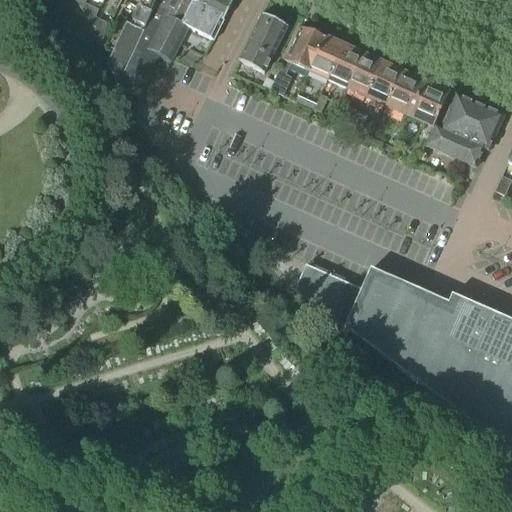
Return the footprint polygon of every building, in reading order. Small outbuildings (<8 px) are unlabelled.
[(72,0),(81,12),(84,6),(86,0),(72,0)] [(136,48),(147,25),(158,0),(141,0),(137,11),(131,24),(129,27),(127,26),(110,63),(105,65),(116,85),(120,82),(127,66),(136,49),(136,48)] [(174,0),(159,31),(147,25),(136,48),(163,61),(191,7),(193,0),(174,0)] [(227,0),(193,0),(191,7),(223,22),(233,3),(227,0)] [(91,28),(95,20),(98,12),(84,6),(81,12),(91,28)] [(223,22),(191,7),(163,61),(170,65),(187,31),(213,43),(223,22)] [(261,17),(250,40),(275,52),(286,29),(261,17)] [(95,20),(91,28),(101,44),(109,27),(95,20)] [(293,68),(308,75),(323,41),(322,40),(321,38),(315,35),(312,36),(298,30),(283,63),(293,68)] [(275,52),(250,40),(237,65),(262,78),(275,52)] [(308,75),(326,83),(341,49),(334,46),(333,43),(328,41),(325,42),(323,41),(308,75)] [(119,92),(120,92),(139,101),(158,60),(136,49),(127,66),(120,82),(116,85),(114,85),(119,92)] [(326,83),(346,91),(361,58),(360,57),(359,55),(353,52),(350,53),(341,49),(326,83)] [(346,91),(365,100),(380,66),(372,63),(371,60),(366,58),(363,59),(361,58),(346,91)] [(365,100),(383,108),(398,75),(398,74),(397,72),(391,69),(388,70),(380,66),(365,100)] [(269,93),(282,100),(291,81),(278,75),(269,93)] [(383,108),(412,121),(420,104),(412,101),(420,84),(417,83),(416,81),(411,78),(408,79),(398,75),(383,108)] [(418,160),(420,156),(433,129),(448,97),(439,93),(439,91),(430,87),(429,89),(420,84),(412,101),(420,104),(412,121),(424,126),(421,131),(419,130),(412,146),(413,146),(408,156),(418,160)] [(426,149),(449,159),(474,107),(456,99),(441,132),(433,129),(420,156),(422,157),(426,149)] [(474,107),(449,159),(474,170),(483,150),(487,152),(502,119),(474,107)] [(510,183),(502,180),(501,179),(494,194),(504,199),(510,183)] [(511,325),(450,298),(447,307),(443,307),(440,307),(437,306),(434,305),(431,304),(428,302),(425,300),(423,298),(420,296),(420,295),(419,294),(369,272),(348,321),(334,315),(347,286),(306,268),(294,294),(343,332),(511,444),(511,325)]
